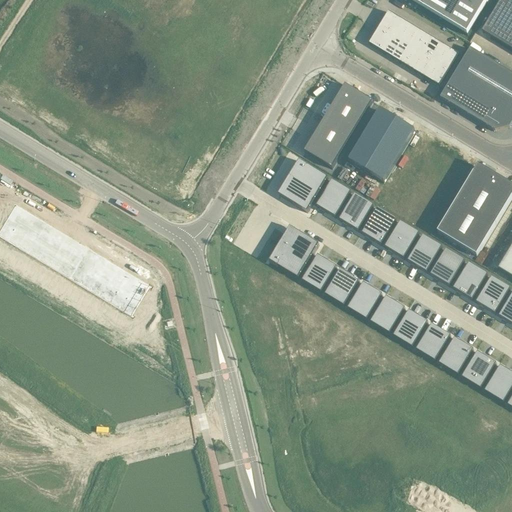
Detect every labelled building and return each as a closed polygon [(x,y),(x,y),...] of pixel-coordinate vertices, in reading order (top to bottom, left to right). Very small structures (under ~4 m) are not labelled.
[(488,0),(409,0),(468,35),(488,0)] [(511,49),(511,2),(507,0),(501,0),(483,32),(511,49)] [(405,22),(389,12),(384,20),(400,30),(405,22)] [(400,30),(384,20),(379,28),(395,38),(400,30)] [(413,26),(405,22),(400,30),(395,38),(403,42),(413,26)] [(420,31),(413,26),(403,42),(411,47),(420,31)] [(395,38),(379,28),(375,36),(390,45),(395,38)] [(428,36),(420,31),(411,47),(418,52),(428,36)] [(390,45),(375,36),(370,44),(385,54),(390,45)] [(436,40),(428,36),(418,52),(426,56),(436,40)] [(403,42),(395,38),(390,45),(385,54),(393,58),(403,42)] [(443,45),(436,40),(426,56),(434,61),(443,45)] [(411,47),(403,42),(393,58),(401,63),(411,47)] [(451,50),(443,45),(434,61),(441,66),(451,50)] [(418,52),(411,47),(401,63),(408,68),(418,52)] [(511,124),(511,73),(471,49),(441,98),(495,131),(510,128),(511,124)] [(459,55),(451,50),(441,66),(449,71),(459,55)] [(426,56),(418,52),(408,68),(416,72),(426,56)] [(434,61),(426,56),(416,72),(424,77),(434,61)] [(441,66),(434,61),(424,77),(432,82),(441,66)] [(26,64),(23,68),(30,73),(33,69),(26,64)] [(449,71),(441,66),(432,82),(440,87),(449,71)] [(346,85),(305,152),(333,169),(374,102),(346,85)] [(381,111),(349,162),(384,183),(415,132),(381,111)] [(148,144),(159,151),(163,145),(152,138),(148,144)] [(299,161),(279,195),(308,213),(329,178),(299,161)] [(477,169),(438,233),(477,257),(511,198),(511,185),(479,165),(477,169)] [(333,181),(317,206),(336,218),(351,192),(333,181)] [(355,195),(340,220),(359,232),(374,206),(355,195)] [(19,208),(0,237),(10,244),(29,215),(19,208)] [(378,208),(363,234),(381,246),(397,220),(378,208)] [(29,215),(10,244),(20,251),(39,221),(29,215)] [(39,221),(20,251),(30,257),(49,228),(39,221)] [(401,222),(385,248),(404,259),(420,234),(401,222)] [(290,227),(270,262),(299,279),(320,245),(290,227)] [(49,228),(30,257),(40,264),(59,234),(49,228)] [(59,234),(40,264),(50,270),(69,241),(59,234)] [(424,236),(408,262),(427,273),(443,247),(424,236)] [(69,241),(50,270),(60,277),(80,247),(69,241)] [(80,247),(60,277),(70,283),(90,254),(80,247)] [(511,247),(499,269),(511,277),(511,247)] [(447,250),(431,276),(450,287),(465,261),(447,250)] [(90,254),(70,283),(81,290),(100,260),(90,254)] [(318,256),(303,282),(322,293),(337,267),(318,256)] [(100,260),(81,290),(91,296),(110,266),(100,260)] [(469,264),(454,289),(473,301),(488,275),(469,264)] [(110,266),(91,296),(101,303),(120,273),(110,266)] [(341,270),(326,295),(344,307),(360,281),(341,270)] [(120,273),(101,303),(111,309),(130,279),(120,273)] [(492,277),(477,303),(496,315),(511,289),(492,277)] [(130,279),(111,309),(121,316),(140,286),(130,279)] [(364,283),(348,309),(367,321),(383,295),(364,283)] [(140,286),(121,316),(131,322),(150,292),(140,286)] [(149,299),(153,301),(157,294),(153,291),(149,299)] [(511,296),(499,317),(511,324),(511,296)] [(387,297),(371,323),(390,334),(406,309),(387,297)] [(410,311),(394,337),(413,348),(428,323),(410,311)] [(167,316),(168,322),(176,320),(174,314),(167,316)] [(282,337),(300,322),(295,315),(277,331),(282,337)] [(432,325),(417,351),(436,362),(451,336),(432,325)] [(455,339),(440,364),(458,376),(474,350),(455,339)] [(478,352),(462,378),(481,390),(497,364),(478,352)] [(511,373),(501,366),(485,392),(504,403),(511,390),(511,373)]
